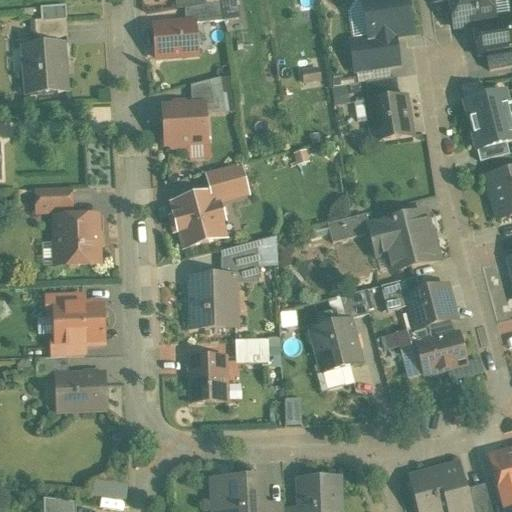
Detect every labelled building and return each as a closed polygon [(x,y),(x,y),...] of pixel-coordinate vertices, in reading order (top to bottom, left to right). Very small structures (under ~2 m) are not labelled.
[(413,0),(365,0),(371,41),(357,42),(361,75),(407,69),(403,41),(419,39),(413,0)] [(489,0),(448,0),(454,29),(473,26),(494,23),(493,22),(489,0)] [(223,24),(222,8),(188,12),(188,28),(200,28),(223,24)] [(70,22),(69,10),(42,12),(43,24),(70,22)] [(494,23),(473,26),(478,56),(511,50),(511,41),(508,19),(493,22),(494,23)] [(69,22),(39,25),(41,48),(27,49),(31,96),(75,92),(71,45),(69,22)] [(188,28),(154,30),(156,64),(202,61),(200,28),(188,28)] [(511,93),(464,105),(476,155),(511,145),(511,93)] [(413,98),(368,105),(375,146),(420,138),(413,98)] [(211,107),(165,111),(168,150),(214,147),(211,107)] [(511,174),(488,180),(499,224),(511,220),(511,174)] [(248,194),(222,194),(222,209),(248,209),(248,194)] [(57,218),(78,218),(78,195),(36,196),(36,219),(57,218)] [(430,213),(372,227),(375,237),(381,264),(392,261),(396,278),(443,267),(430,213)] [(209,215),(169,216),(169,247),(209,247),(209,215)] [(78,218),(57,218),(59,270),(106,269),(104,217),(78,218)] [(369,217),(330,227),(336,248),(375,237),(372,227),(369,217)] [(241,280),(193,280),(193,331),(241,330),(241,280)] [(390,317),(410,312),(417,338),(445,331),(436,294),(423,297),(420,283),(384,292),(390,317)] [(49,321),(60,321),(61,340),(55,341),(55,362),(91,361),(90,349),(112,348),(110,309),(77,310),(77,299),(49,299),(49,321)] [(355,322),(312,333),(324,379),(367,368),(355,322)] [(464,338),(419,351),(428,385),(474,372),(464,338)] [(271,343),(239,344),(240,365),(272,364),(271,343)] [(230,361),(192,362),(193,408),(231,407),(230,361)] [(39,382),(58,382),(60,414),(112,411),(110,377),(71,379),(70,364),(38,365),(39,382)] [(305,402),(288,403),(290,428),(306,427),(305,402)] [(503,505),(511,502),(511,455),(491,461),(503,505)] [(463,466),(413,479),(421,511),(474,511),(471,496),(463,466)] [(347,511),(347,479),(300,480),(300,511),(347,511)] [(270,482),(213,483),(213,511),(288,511),(289,507),(270,508),(270,482)] [(495,511),(490,491),(471,496),(474,511),(495,511)]
